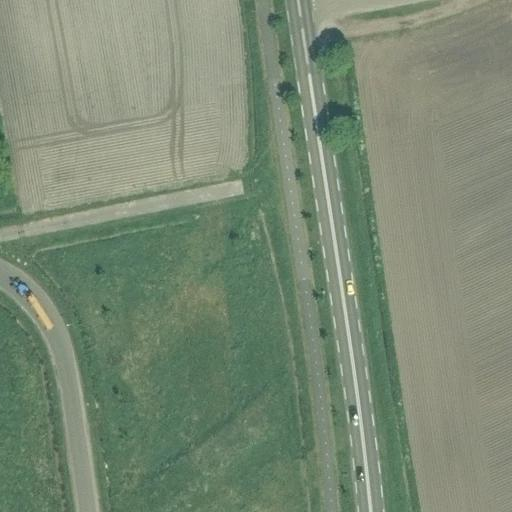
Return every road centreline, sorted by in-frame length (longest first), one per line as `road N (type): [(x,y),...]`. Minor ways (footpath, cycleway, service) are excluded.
road 1 (secondary): [(372,511),(295,0)]
road 2 (unclassified): [(0,276),(42,314),(63,352),(87,511)]
